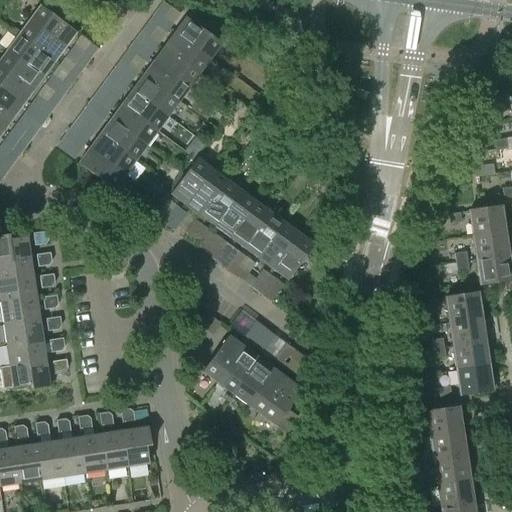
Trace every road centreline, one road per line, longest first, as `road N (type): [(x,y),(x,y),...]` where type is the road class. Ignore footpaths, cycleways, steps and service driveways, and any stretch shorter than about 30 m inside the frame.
road 1 (residential): [(350,487),(383,153)]
road 2 (residential): [(192,511),(178,478),(144,265)]
road 3 (residential): [(15,210),(32,162),(137,12)]
road 4 (residential): [(317,350),(173,246),(144,265)]
road 5 (residential): [(383,153),(401,111),(424,0)]
road 6 (residential): [(385,0),(377,108),(383,153)]
road 7 (residential): [(201,511),(223,499),(350,487)]
road 8 (residential): [(144,265),(71,208),(15,210)]
